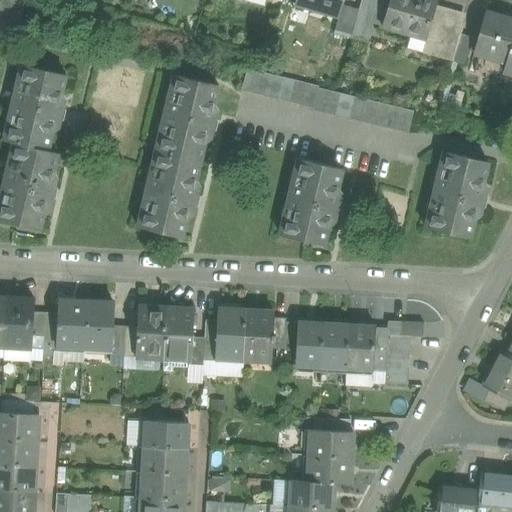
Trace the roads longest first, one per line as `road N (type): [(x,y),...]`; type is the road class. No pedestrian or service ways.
road 1 (residential): [(0,261),(490,289)]
road 2 (unknown): [(259,109),(511,158)]
road 3 (residential): [(490,289),(416,427)]
